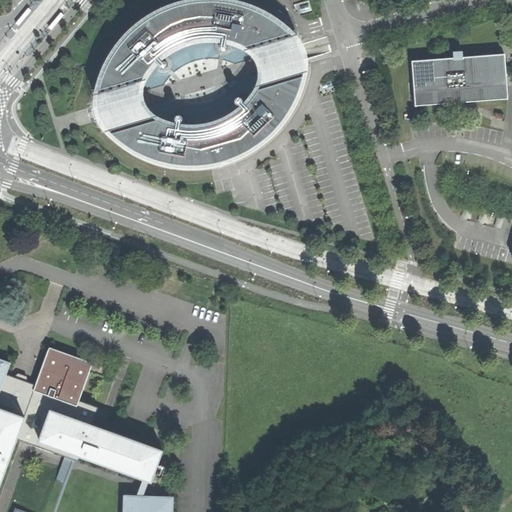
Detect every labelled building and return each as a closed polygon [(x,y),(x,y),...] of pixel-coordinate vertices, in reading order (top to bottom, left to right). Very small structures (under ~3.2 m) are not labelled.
[(100,80),(97,90),(146,76),(149,70),(154,65),(157,60),(159,63),(159,64),(159,65),(160,66),(161,67),(162,68),(163,68),(165,68),(166,67),(167,66),(167,65),(167,63),(166,62),(166,61),(164,60),(162,60),(160,58),(165,54),(170,50),(178,46),(186,43),(193,41),(200,39),(208,38),(217,39),(223,39),(222,42),(221,43),(220,44),(219,45),(219,46),(219,48),(220,49),(222,50),(223,50),(224,50),(226,49),(227,48),(227,46),(226,44),(226,43),(226,40),(231,41),(239,44),(245,46),(292,32),(285,26),(276,19),(264,11),(251,6),(239,2),(229,0),(192,0),(185,1),(175,4),(166,7),(158,11),(149,16),(143,21),(137,25),(132,30),(126,36),(119,44),(114,52),(109,59),(104,69),(100,80)] [(18,24),(20,25),(32,10),(29,7),(18,21),(16,22),(18,24)] [(64,11),(63,10),(50,25),(53,27),(64,14),(66,12),(64,11)] [(292,32),(245,46),(250,50),(253,53),(256,58),(259,63),(260,69),(260,75),(259,82),(257,88),(305,74),(305,65),(303,55),(302,51),(300,46),(296,39),(292,32)] [(413,59),(417,104),(457,101),(462,101),(509,97),(508,77),(506,52),(413,59)] [(157,118),(110,132),(117,138),(125,145),(134,150),(146,156),(157,160),(169,163),(181,165),(190,165),(200,165),(211,164),(222,162),(226,160),(228,160),(237,156),(248,151),(257,145),(265,139),(272,133),(281,123),(288,114),(292,107),(296,99),(300,90),(303,81),(305,74),(257,88),(253,95),(245,104),(243,102),(243,100),(243,98),(241,97),(240,96),(238,96),(237,97),(236,97),(235,98),(235,99),(235,101),(236,103),(238,104),(239,104),(240,104),(243,106),(237,111),(231,114),(226,118),(220,120),(214,122),(207,124),(200,125),(194,126),(188,125),(180,125),(180,122),(181,121),(182,120),(183,119),(183,118),(183,116),(182,115),(181,114),(179,114),(178,114),(177,114),(176,115),(175,116),(175,118),(175,119),(176,120),(177,121),(176,124),(171,123),(166,121),(162,120),(157,118)] [(146,76),(97,90),(98,97),(101,107),(102,112),(104,119),(107,125),(110,132),(157,118),(154,115),(150,110),(147,105),(145,99),(144,95),(143,87),(144,82),(146,76)] [(96,360),(52,344),(39,382),(37,388),(80,404),(82,398),(96,360)] [(0,355),(0,391),(1,392),(8,371),(13,360),(0,355)] [(82,460),(85,453),(43,438),(54,408),(95,423),(102,405),(82,398),(80,404),(37,388),(39,382),(8,371),(1,392),(0,391),(0,490),(9,467),(8,466),(12,453),(14,454),(20,437),(82,460)] [(54,408),(43,438),(85,453),(85,452),(98,457),(98,458),(155,479),(160,465),(161,461),(166,447),(109,427),(108,428),(95,423),(54,408)] [(172,465),(161,461),(160,465),(163,466),(160,475),(167,477),(172,465)] [(173,495),(128,494),(127,511),(170,511),(171,509),(173,509),(173,495)]
